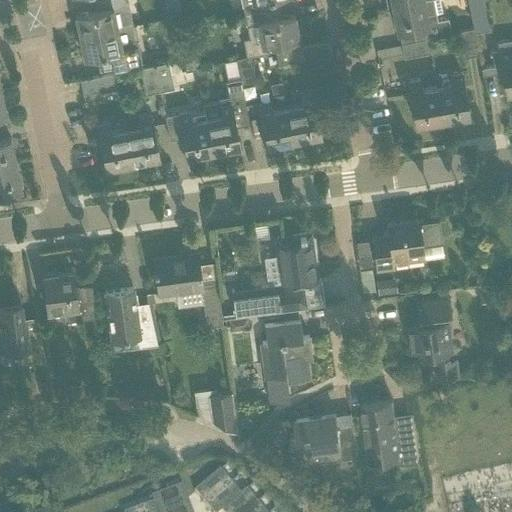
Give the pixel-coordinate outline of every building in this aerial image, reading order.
[(121,0),(94,0),(96,10),(75,14),(79,35),(116,28),(112,6),(123,4),(121,0)] [(241,0),(242,1),(244,12),(279,6),(277,0),(241,0)] [(439,0),(414,0),(391,5),(397,30),(422,25),(425,38),(427,37),(449,33),(446,17),(435,19),(433,12),(441,10),(439,0)] [(481,0),(466,0),(473,28),(474,35),(488,32),(481,0)] [(249,38),(242,40),(245,57),(250,56),(275,50),(290,47),(288,38),(298,36),(294,14),(281,17),(279,6),(244,12),(247,24),(249,38)] [(167,18),(169,29),(184,26),(184,24),(182,14),(167,18)] [(116,28),(79,35),(84,57),(96,54),(99,69),(134,62),(133,56),(139,55),(136,37),(119,41),(116,28)] [(474,35),(473,28),(458,31),(463,58),(478,55),(474,35)] [(427,37),(425,38),(401,43),(404,57),(430,52),(427,37)] [(511,91),(511,46),(509,47),(508,39),(497,41),(498,48),(491,49),(493,66),(501,64),(505,93),(511,91)] [(301,45),(290,47),(275,50),(278,65),(304,59),(301,45)] [(193,56),(182,58),(185,70),(196,67),(193,56)] [(250,56),(245,57),(235,59),(240,85),(255,82),(250,56)] [(168,61),(154,64),(159,91),(173,88),(168,61)] [(159,91),(154,64),(139,67),(145,94),(159,91)] [(205,66),(196,67),(198,77),(204,75),(206,71),(205,66)] [(115,72),(88,78),(80,79),(83,94),(118,87),(115,72)] [(468,115),(464,95),(461,73),(449,74),(451,84),(436,87),(441,120),(468,115)] [(421,89),(419,78),(408,80),(415,124),(441,120),(436,87),(421,89)] [(311,91),(299,93),(301,104),(287,107),(293,140),(320,134),(311,91)] [(239,146),(232,111),(236,110),(233,95),(218,98),(218,101),(203,104),(204,108),(212,151),(239,146)] [(293,140),(287,107),(271,111),(269,99),(258,101),(267,145),(293,140)] [(189,111),(189,110),(178,112),(186,156),(212,151),(204,108),(189,111)] [(149,113),(138,115),(139,125),(125,127),(132,162),(158,157),(149,113)] [(110,131),(108,121),(97,123),(106,167),(132,162),(125,127),(110,131)] [(0,165),(15,162),(10,137),(0,138),(0,165)] [(15,162),(0,165),(0,191),(20,188),(15,162)] [(387,233),(372,235),(376,271),(394,269),(393,263),(423,258),(423,257),(421,244),(435,242),(438,238),(436,221),(438,221),(438,220),(418,222),(418,217),(386,221),(387,233)] [(281,282),(262,284),(262,286),(231,290),(235,316),(266,312),(304,307),(301,281),(315,279),(311,248),(315,245),(314,236),(309,234),(309,232),(275,236),(281,282)] [(222,324),(218,295),(216,275),(200,277),(197,252),(153,258),(156,277),(158,292),(171,290),(173,306),(202,302),(205,327),(222,324)] [(93,317),(92,286),(74,288),(71,269),(42,273),(47,311),(63,309),(65,321),(93,317)] [(392,277),(376,279),(376,280),(377,293),(394,291),(392,277)] [(491,283),(476,285),(478,301),(493,299),(491,283)] [(148,302),(135,304),(132,287),(105,291),(111,339),(137,335),(139,346),(157,344),(148,302)] [(447,295),(435,297),(415,299),(418,323),(406,325),(410,350),(419,348),(419,356),(426,355),(428,373),(431,373),(432,380),(458,377),(455,358),(447,359),(446,352),(451,352),(447,321),(445,321),(444,315),(450,314),(447,295)] [(45,359),(40,335),(36,316),(34,316),(37,327),(26,328),(24,317),(22,318),(20,302),(0,305),(0,360),(6,365),(21,363),(45,359)] [(247,315),(227,317),(229,329),(249,326),(247,315)] [(266,340),(261,341),(269,401),(288,398),(289,398),(287,382),(309,379),(306,359),(299,360),(298,354),(311,352),(309,335),(302,336),(299,319),(264,324),(266,340)] [(54,399),(84,395),(82,383),(63,386),(62,373),(49,376),(54,399)] [(50,388),(39,391),(41,400),(52,398),(50,388)] [(236,431),(231,391),(207,394),(211,419),(236,431)] [(392,399),(362,403),(370,460),(393,457),(398,463),(417,460),(412,422),(395,425),(392,399)] [(297,438),(291,439),(291,442),(294,464),(357,456),(353,424),(337,426),(336,414),(295,419),(297,438)] [(269,439),(260,448),(270,458),(279,449),(269,439)] [(219,472),(194,493),(204,506),(230,485),(219,472)] [(230,485),(204,506),(208,511),(222,511),(246,492),(240,497),(230,485)] [(190,511),(182,488),(166,494),(172,511),(190,511)] [(246,492),(222,511),(247,511),(257,505),(246,492)] [(172,511),(166,494),(151,499),(155,511),(172,511)] [(152,505),(138,510),(138,511),(155,511),(151,499),(150,500),(152,505)]
